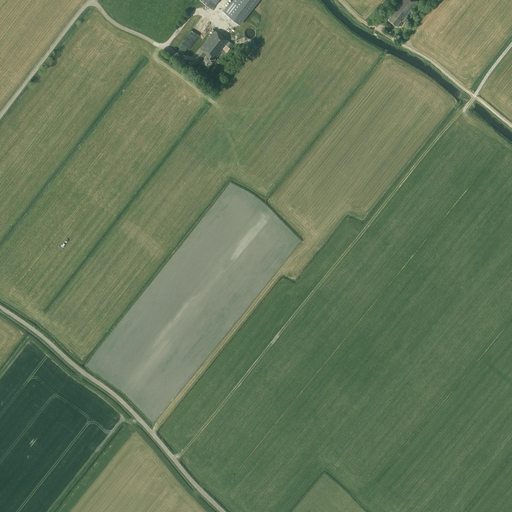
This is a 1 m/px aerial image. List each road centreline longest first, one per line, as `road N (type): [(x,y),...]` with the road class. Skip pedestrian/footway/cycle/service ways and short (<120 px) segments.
road 1 (track): [(223,511),(117,396),(0,307)]
road 2 (track): [(0,115),(91,0)]
